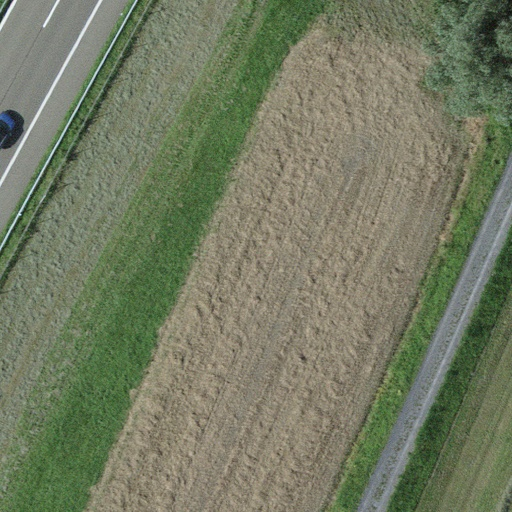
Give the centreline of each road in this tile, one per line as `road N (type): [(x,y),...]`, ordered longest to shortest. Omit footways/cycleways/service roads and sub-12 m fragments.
road 1 (track): [(382,511),(511,217)]
road 2 (motorway): [(0,120),(64,0)]
